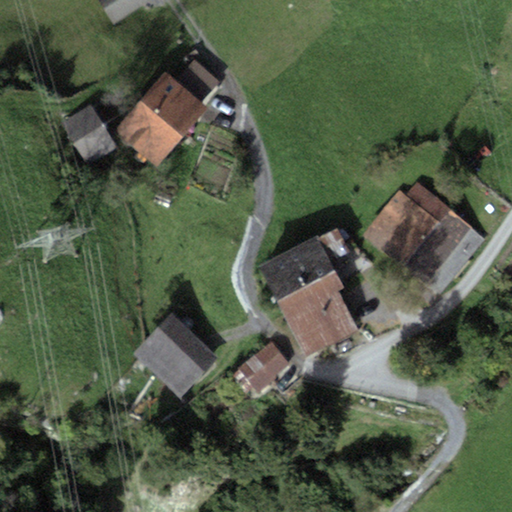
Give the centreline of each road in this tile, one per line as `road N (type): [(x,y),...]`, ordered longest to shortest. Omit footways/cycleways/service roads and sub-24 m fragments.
road 1 (track): [(366,374),(307,365),(247,296),(241,268),(264,203),(263,166),(230,89),(174,0)]
road 2 (track): [(511,218),(451,302),(389,343),(366,374),(437,398),(458,422),(452,446),(399,511)]
